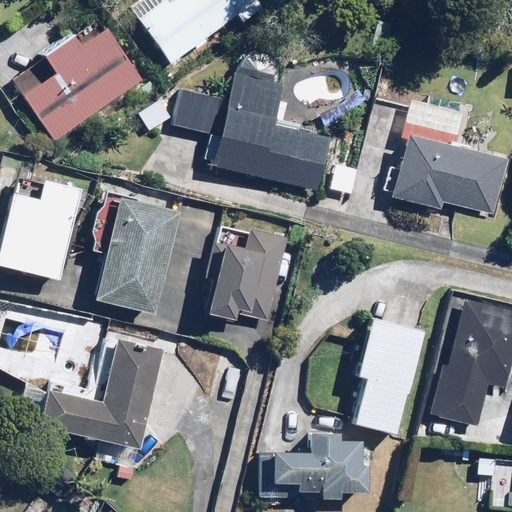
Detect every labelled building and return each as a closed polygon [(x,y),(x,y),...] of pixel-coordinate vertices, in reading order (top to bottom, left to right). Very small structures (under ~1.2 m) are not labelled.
[(257,0),(175,0),(171,3),(169,0),(161,0),(138,18),(171,63),(239,13),(240,13),(257,0)] [(141,80),(100,19),(14,78),(55,139),(141,80)] [(173,123),(210,130),(204,156),(214,158),(214,162),(316,189),(331,134),(274,119),(282,79),(273,77),(274,76),(274,74),(275,72),(275,70),(275,68),(275,66),(275,64),(274,62),(273,60),(272,58),(271,56),(270,55),(268,54),(267,52),(265,51),(263,50),(261,50),(259,50),(257,49),(255,49),(253,50),(251,50),(249,51),(247,52),(246,53),(244,54),(243,56),(241,57),(240,59),(239,61),(239,63),(238,65),(238,67),(238,69),(238,71),(232,70),(227,95),(181,85),(173,123)] [(442,199),(493,214),(510,154),(456,138),(464,108),(410,93),(398,134),(407,136),(391,194),(439,208),(442,199)] [(170,114),(158,98),(136,114),(148,130),(170,114)] [(133,143),(106,140),(104,158),(131,160),(133,143)] [(360,164),(334,158),(327,186),(353,192),(360,164)] [(17,171),(12,194),(0,251),(0,265),(61,278),(80,184),(44,177),(17,171)] [(182,206),(121,191),(95,296),(156,311),(182,206)] [(220,220),(215,236),(208,264),(216,266),(206,306),(266,321),(287,238),(247,227),(220,220)] [(511,307),(464,297),(448,365),(439,363),(429,412),(478,423),(486,385),(506,389),(511,360),(511,307)] [(426,328),(371,313),(356,370),(367,373),(354,420),(398,431),(426,328)] [(162,345),(115,333),(100,395),(49,382),(41,419),(139,442),(162,345)] [(308,451),(262,448),(259,490),(367,497),(369,463),(360,463),(361,438),(338,436),(338,429),(310,427),(308,451)] [(511,457),(475,457),(475,480),(511,481),(511,457)]
